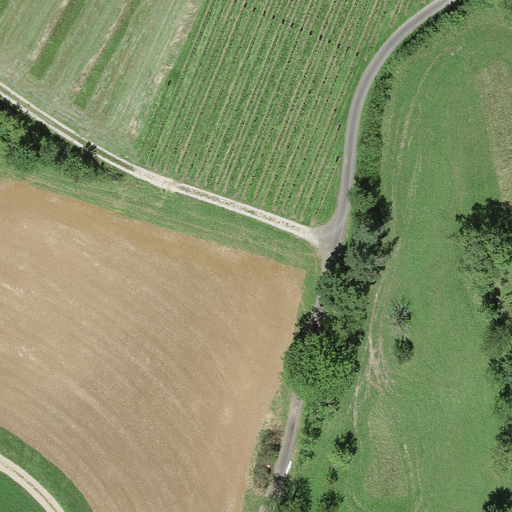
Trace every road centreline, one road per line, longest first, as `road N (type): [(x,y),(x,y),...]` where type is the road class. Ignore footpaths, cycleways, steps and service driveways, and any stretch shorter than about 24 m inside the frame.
road 1 (track): [(446,0),(402,33),(360,100),(264,511)]
road 2 (track): [(332,242),(109,161),(0,92)]
